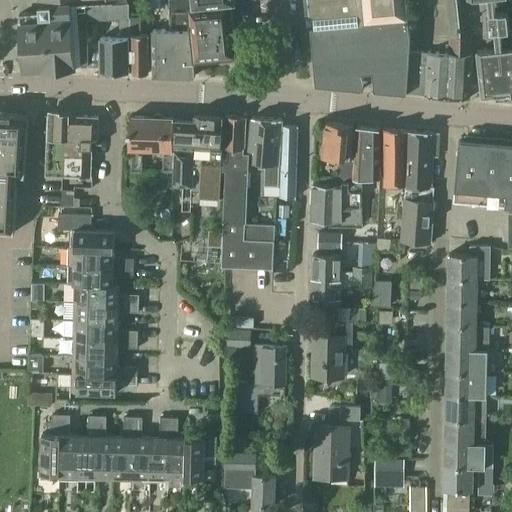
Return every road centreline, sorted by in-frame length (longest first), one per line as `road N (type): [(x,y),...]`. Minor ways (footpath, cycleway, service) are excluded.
road 1 (residential): [(294,511),(306,102)]
road 2 (residential): [(434,491),(451,114)]
road 3 (residential): [(162,407),(169,259),(109,209),(112,90)]
road 4 (tertiary): [(287,100),(112,90)]
road 5 (tertiary): [(451,114),(306,102)]
